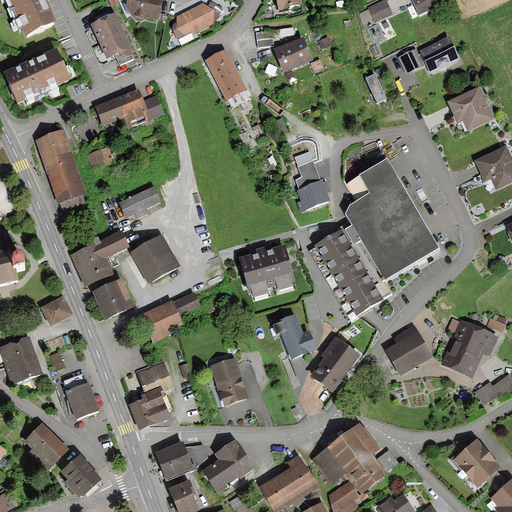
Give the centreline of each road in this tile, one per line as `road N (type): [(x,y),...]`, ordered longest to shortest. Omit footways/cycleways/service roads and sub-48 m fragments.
road 1 (residential): [(331,426),(380,345),(467,256),(465,224),(397,68)]
road 2 (tertiary): [(7,138),(131,443)]
road 3 (residential): [(131,443),(300,435),(331,426)]
road 4 (residential): [(254,0),(238,25),(209,45),(102,93)]
road 5 (residential): [(0,389),(84,447),(116,493)]
